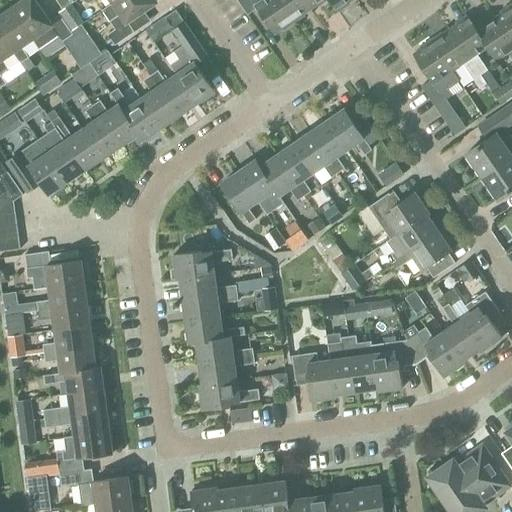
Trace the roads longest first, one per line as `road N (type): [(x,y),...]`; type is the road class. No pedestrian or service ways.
road 1 (residential): [(172,447),(163,433),(140,222),(169,171),(270,104)]
road 2 (residential): [(511,287),(354,45)]
road 3 (residential): [(172,447),(399,418)]
road 4 (residential): [(270,104),(198,0)]
road 5 (residential): [(399,418),(467,397),(511,366)]
